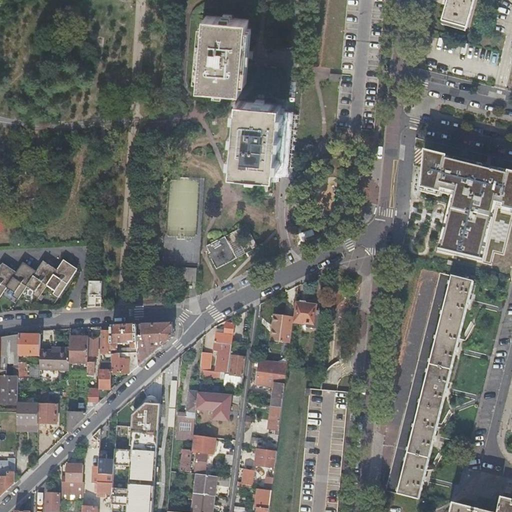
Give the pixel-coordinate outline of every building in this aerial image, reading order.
[(449,0),(443,21),(444,21),(467,28),(468,28),(476,0),(449,0)] [(206,14),(199,84),(241,89),(249,18),(206,14)] [(467,28),(444,21),(443,25),(466,31),(467,28)] [(241,99),(236,140),(234,160),(233,170),(267,173),(276,174),(278,143),(282,103),(272,102),(241,99)] [(483,164),(425,151),(420,188),(439,192),(440,189),(452,192),(438,252),(451,255),(450,258),(457,259),(458,256),(481,261),(495,202),(504,204),(503,207),(511,209),(511,171),(500,169),(499,171),(482,167),(483,164)] [(238,259),(237,258),(229,236),(209,244),(212,250),(210,251),(216,268),(238,259)] [(15,294),(13,297),(18,301),(27,288),(35,293),(32,297),(38,300),(47,287),(55,293),(53,295),(58,299),(77,272),(63,263),(56,273),(44,264),(37,274),(24,264),(16,274),(3,265),(0,269),(0,297),(7,288),(15,294)] [(197,281),(198,268),(183,267),(182,281),(197,281)] [(441,273),(392,466),(386,491),(420,499),(439,424),(447,392),(448,389),(457,352),(472,293),(475,282),(441,273)] [(90,280),(88,307),(96,306),(97,296),(102,297),(103,280),(90,280)] [(316,327),(318,316),(314,315),(316,304),(297,302),(295,321),(307,323),(307,325),(316,327)] [(290,342),(294,316),(273,313),(272,325),(274,325),(272,340),(290,342)] [(136,324),(137,349),(138,352),(138,366),(171,336),(172,335),(172,322),(136,324)] [(228,372),(234,324),(226,323),(225,330),(224,334),(216,333),(213,351),(219,351),(216,371),(224,372),(228,372)] [(111,325),(111,331),(111,348),(117,349),(118,343),(131,343),(131,348),(137,349),(136,324),(111,325)] [(111,331),(100,331),(100,361),(105,361),(105,353),(108,353),(108,361),(111,361),(111,353),(111,348),(111,331)] [(17,402),(18,377),(18,362),(19,355),(19,334),(0,336),(0,411),(17,412),(17,402)] [(40,334),(19,334),(19,355),(40,355),(40,348),(40,334)] [(87,355),(88,337),(70,336),(69,349),(69,361),(87,362),(87,355)] [(87,362),(87,375),(93,375),(93,363),(91,362),(92,355),(97,355),(98,337),(89,337),(89,355),(87,355),(87,362)] [(69,361),(69,349),(40,348),(40,355),(39,367),(39,368),(69,369),(69,367),(69,361)] [(120,353),(111,353),(111,361),(111,372),(126,373),(128,371),(128,375),(138,366),(138,352),(128,352),(128,359),(122,359),(120,358),(120,353)] [(210,353),(201,352),(200,369),(203,369),(208,370),(210,353)] [(242,375),(245,356),(233,354),(230,373),(242,375)] [(288,363),(252,358),(251,367),(257,368),(255,384),(274,387),(272,406),(282,408),(287,368),(288,363)] [(105,361),(100,361),(100,386),(100,389),(111,389),(111,372),(111,361),(108,361),(105,361)] [(27,362),(18,362),(18,377),(27,377),(27,362)] [(29,377),(39,377),(39,368),(39,367),(29,367),(29,377)] [(223,383),(224,372),(208,370),(203,369),(202,380),(223,383)] [(230,373),(224,372),(223,383),(222,389),(240,391),(242,375),(230,373)] [(100,389),(100,386),(86,386),(85,412),(85,415),(100,401),(100,389)] [(196,409),(198,393),(189,392),(186,417),(177,417),(177,419),(175,440),(193,441),(194,435),(195,420),(196,409)] [(230,396),(198,393),(196,409),(214,411),(213,420),(228,422),(230,396)] [(38,422),(38,403),(17,402),(17,412),(17,422),(38,423),(38,422)] [(57,404),(38,403),(38,422),(57,422),(57,404)] [(152,511),(160,405),(145,404),(132,416),(117,416),(116,427),(132,427),(130,447),(133,447),(133,451),(115,450),(114,466),(129,467),(128,490),(113,489),(112,505),(128,506),(127,511),(152,511)] [(282,408),(272,406),(269,429),(274,430),(273,434),(267,433),(266,438),(270,439),(270,443),(264,442),(264,439),(251,437),(249,447),(258,448),(277,451),(280,422),(282,408)] [(85,415),(85,412),(68,411),(67,433),(85,415)] [(116,441),(116,431),(111,430),(109,452),(102,452),(102,466),(108,467),(107,474),(114,474),(114,466),(115,450),(116,441)] [(208,437),(194,435),(193,441),(192,451),(197,452),(195,471),(204,472),(206,455),(212,456),(212,453),(213,454),(215,438),(208,437)] [(277,451),(258,448),(256,465),(274,467),(276,458),(277,451)] [(190,473),(192,451),(182,450),(180,471),(190,473)] [(226,454),(225,464),(233,465),(234,455),(226,454)] [(83,494),(83,482),(82,481),(83,464),(67,464),(66,477),(62,477),(61,494),(83,494)] [(113,489),(114,474),(107,474),(98,473),(98,468),(93,467),(92,482),(95,482),(95,492),(108,493),(106,511),(111,511),(112,505),(113,489)] [(237,486),(249,487),(251,469),(244,468),(242,483),(237,482),(237,486)] [(0,496),(15,482),(15,472),(5,472),(4,477),(0,476),(0,496)] [(229,485),(230,478),(196,474),(193,494),(214,496),(216,485),(229,487),(229,485)] [(273,479),(273,477),(266,477),(265,489),(271,490),(273,479)] [(268,511),(271,490),(265,489),(257,488),(255,507),(257,507),(256,511),(268,511)] [(60,493),(47,493),(47,510),(59,511),(60,493)] [(193,494),(190,511),(212,511),(214,496),(193,494)] [(473,507),(458,503),(458,507),(455,506),(452,511),(511,511),(511,498),(502,496),(498,511),(492,511),(481,509),(473,507)]
